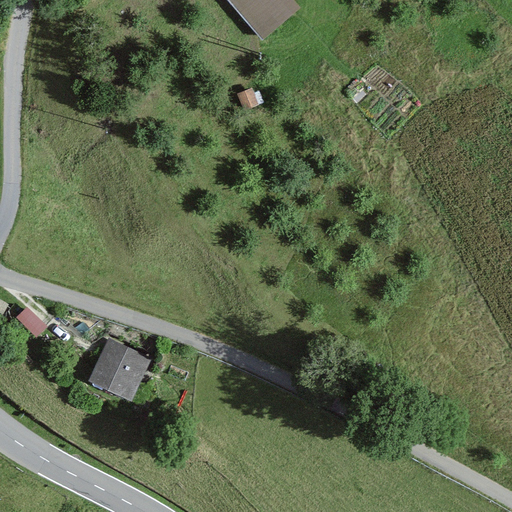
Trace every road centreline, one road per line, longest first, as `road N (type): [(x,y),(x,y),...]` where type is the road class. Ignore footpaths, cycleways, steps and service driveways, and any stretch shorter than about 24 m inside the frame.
road 1 (unclassified): [(511,502),(250,362),(0,275)]
road 2 (unclassified): [(19,0),(10,44),(9,208),(0,224)]
road 3 (secondary): [(143,511),(0,429)]
